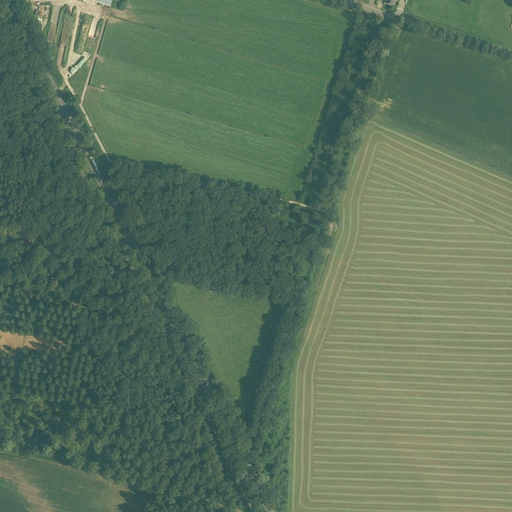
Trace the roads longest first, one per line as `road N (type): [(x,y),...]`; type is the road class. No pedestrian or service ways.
road 1 (primary): [(270,511),(7,0)]
road 2 (track): [(248,469),(383,14)]
road 3 (unclassified): [(511,53),(397,18)]
